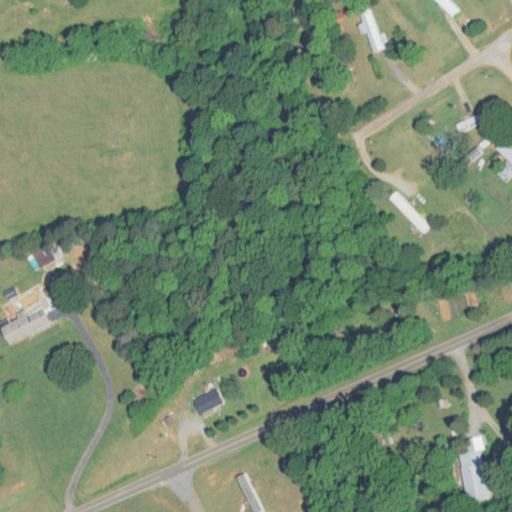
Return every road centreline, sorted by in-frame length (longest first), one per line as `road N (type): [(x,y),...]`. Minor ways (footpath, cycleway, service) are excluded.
road 1 (residential): [(80,511),(511,319)]
road 2 (residential): [(511,39),(339,148)]
